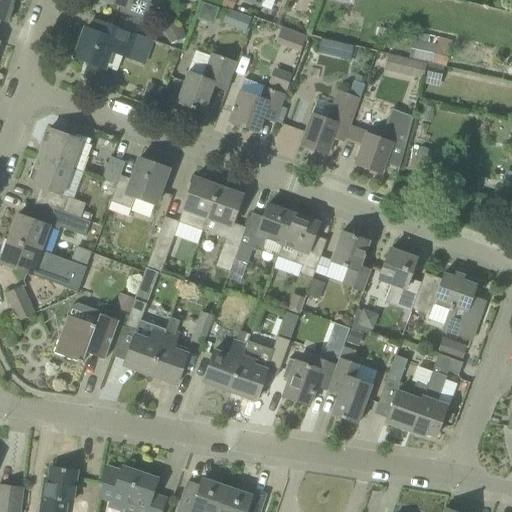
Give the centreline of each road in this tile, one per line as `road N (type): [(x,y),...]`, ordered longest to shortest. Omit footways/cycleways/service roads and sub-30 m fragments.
road 1 (residential): [(511,266),(497,249),(25,81)]
road 2 (residential): [(453,482),(0,404)]
road 3 (residential): [(453,482),(511,293)]
